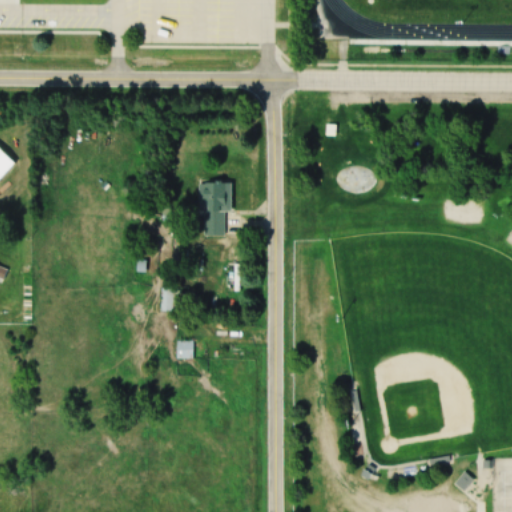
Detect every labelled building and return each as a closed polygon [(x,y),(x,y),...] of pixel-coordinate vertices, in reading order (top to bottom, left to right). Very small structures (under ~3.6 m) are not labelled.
[(0,176),(13,163),(0,150),(0,176)] [(199,181),(199,235),(222,235),(222,210),(229,210),(229,181),(199,181)] [(175,310),(175,287),(160,287),(160,310),(175,310)] [(177,358),(190,356),(188,341),(175,343),(177,358)] [(473,480),(462,472),(452,484),(463,493),(473,480)]
